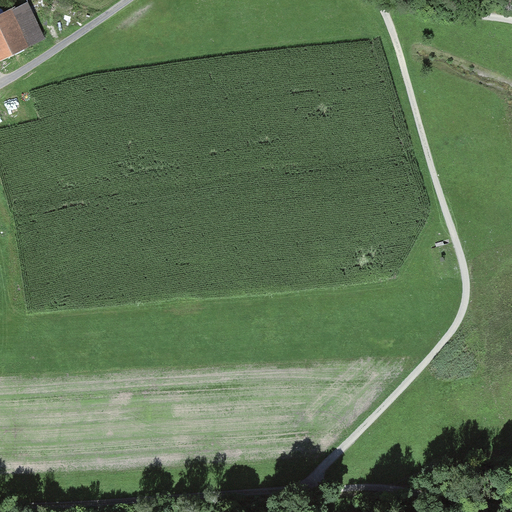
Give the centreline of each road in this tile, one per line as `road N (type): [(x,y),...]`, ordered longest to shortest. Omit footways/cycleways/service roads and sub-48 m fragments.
road 1 (track): [(0,510),(306,489),(445,342),(471,297),(467,263),(383,0)]
road 2 (track): [(511,507),(387,487),(306,489)]
road 3 (track): [(124,0),(0,84)]
